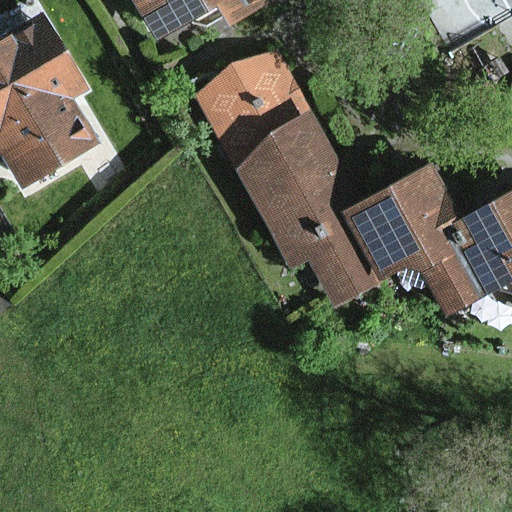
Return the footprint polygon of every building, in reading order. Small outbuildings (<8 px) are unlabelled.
[(139,0),(161,36),(215,5),(227,26),(254,10),(248,0),(139,0)] [(248,0),(254,10),(271,0),(248,0)] [(51,3),(0,32),(0,132),(28,180),(98,139),(75,100),(100,85),(51,3)] [(236,151),(320,104),(286,43),(202,90),(236,151)] [(353,210),(373,199),(320,104),(236,151),(303,266),(318,257),(342,299),(389,272),(353,210)] [(451,311),(489,288),(454,227),(468,219),(435,163),(373,199),(353,210),(389,272),(419,255),(451,311)] [(511,193),(468,219),(454,227),(489,288),(511,275),(511,193)]
